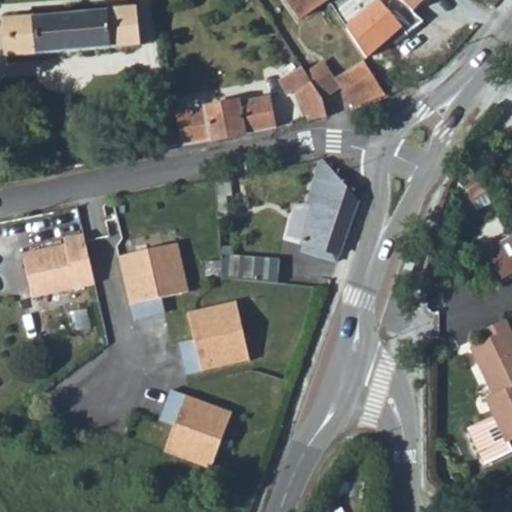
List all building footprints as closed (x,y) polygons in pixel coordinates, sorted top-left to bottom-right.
[(284,0),(298,20),(324,2),(321,0),(284,0)] [(395,0),(384,0),(347,31),(368,60),(421,23),(414,16),(395,0)] [(395,0),(414,16),(429,0),(395,0)] [(7,24),(12,60),(144,45),(138,8),(7,24)] [(387,98),(368,60),(338,79),(348,95),(356,114),(387,98)] [(305,69),(280,75),(284,91),(300,88),(309,120),(329,115),(328,108),(325,102),(313,82),(305,69)] [(325,102),(328,108),(348,95),(338,79),(332,70),(313,82),(325,102)] [(178,112),(183,147),(274,127),(267,95),(178,112)] [(333,275),(358,202),(337,177),(322,161),(317,181),(308,209),(313,210),(300,251),(301,253),(297,264),(333,275)] [(511,172),(496,191),(511,205),(511,172)] [(212,182),(217,223),(227,222),(224,196),(231,196),(229,179),(212,182)] [(65,247),(24,258),(37,304),(97,288),(83,237),(64,243),(65,247)] [(511,249),(508,241),(483,254),(498,283),(511,275),(511,249)] [(220,245),(224,278),(288,287),(291,265),(247,259),(249,249),(220,245)] [(177,246),(118,258),(131,322),(151,317),(148,303),(160,300),(187,295),(177,246)] [(414,260),(409,258),(403,276),(412,279),(418,261),(414,260)] [(148,303),(151,317),(163,315),(160,300),(148,303)] [(187,357),(191,376),(254,363),(242,304),(193,315),(199,341),(201,354),(187,357)] [(511,350),(500,328),(477,340),(481,350),(467,357),(491,404),(486,407),(495,427),(469,440),(486,473),(511,459),(507,450),(511,447),(511,350)] [(184,344),(187,357),(201,354),(199,341),(184,344)] [(176,428),(166,453),(213,471),(234,415),(174,392),(166,411),(181,416),(176,428)] [(166,411),(162,422),(176,428),(181,416),(166,411)]
